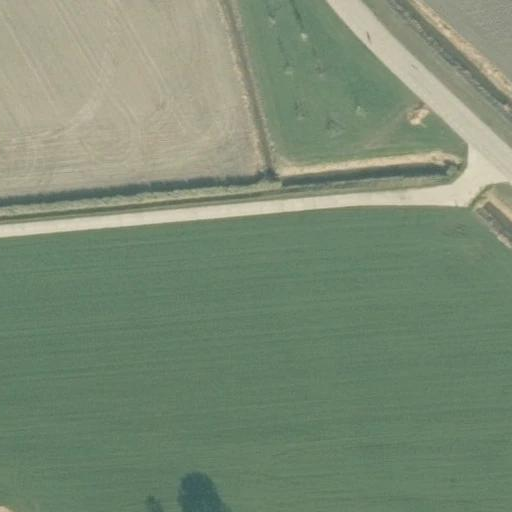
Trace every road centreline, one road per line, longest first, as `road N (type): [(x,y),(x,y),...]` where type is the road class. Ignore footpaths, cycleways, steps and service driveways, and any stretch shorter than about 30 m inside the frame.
road 1 (track): [(0,230),(384,195),(450,199),(503,160)]
road 2 (secondary): [(341,0),(511,169)]
